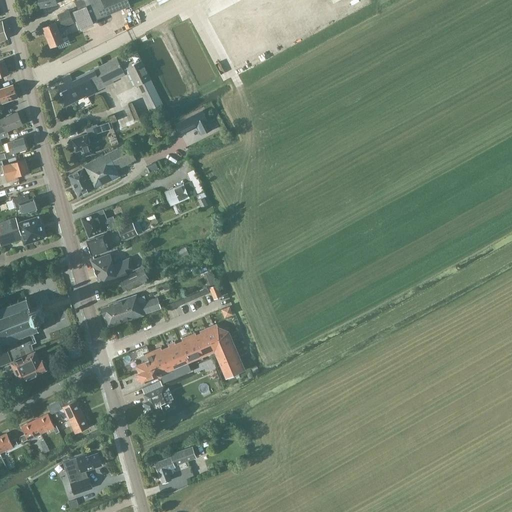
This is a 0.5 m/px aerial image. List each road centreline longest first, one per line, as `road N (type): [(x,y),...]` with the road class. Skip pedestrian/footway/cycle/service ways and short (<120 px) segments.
road 1 (tertiary): [(101,350),(8,0)]
road 2 (tertiary): [(144,511),(104,360)]
road 3 (unknown): [(65,212),(189,139)]
road 4 (residential): [(101,350),(216,306)]
